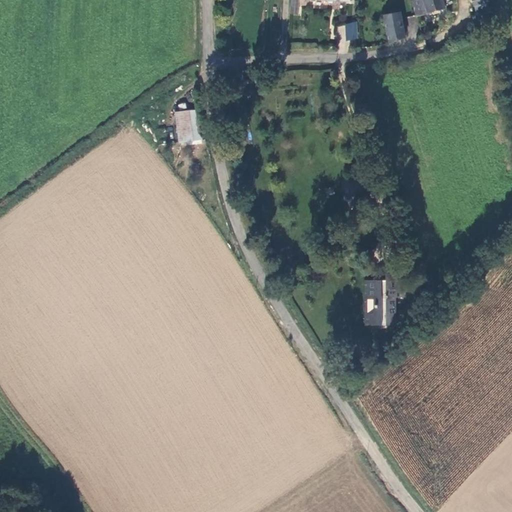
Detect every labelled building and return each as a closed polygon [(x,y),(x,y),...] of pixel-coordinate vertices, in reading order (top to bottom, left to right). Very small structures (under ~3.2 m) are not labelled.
[(418,0),(422,15),(450,6),(449,1),(448,0),(418,0)] [(298,15),(300,4),(294,2),(292,14),(298,15)] [(391,43),(405,40),(400,14),(387,16),(391,43)] [(357,23),(347,24),(348,40),(358,39),(357,23)] [(204,139),(199,107),(188,108),(193,141),(204,139)] [(193,141),(188,108),(171,111),(176,143),(193,141)] [(366,195),(359,173),(340,179),(342,186),(349,184),(353,199),(366,195)] [(347,201),(353,199),(349,184),(342,186),(343,191),(342,195),(345,196),(347,201)] [(401,269),(386,270),(386,276),(370,277),(370,323),(397,323),(396,293),(402,293),(401,269)]
